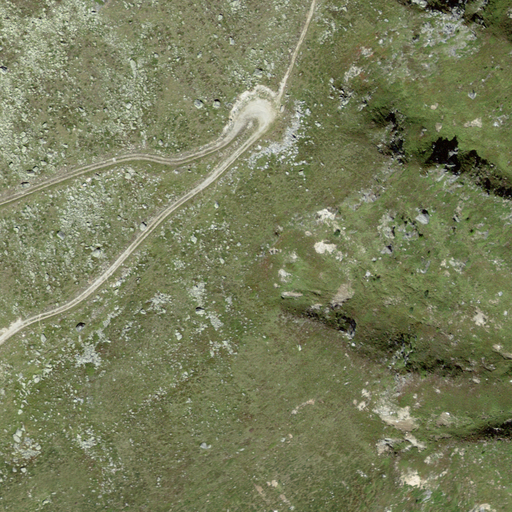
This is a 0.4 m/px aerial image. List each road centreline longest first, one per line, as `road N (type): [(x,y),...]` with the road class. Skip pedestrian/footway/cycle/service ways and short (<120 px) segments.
road 1 (track): [(0,201),(118,159),(177,160),(230,133),(243,108),(259,108)]
road 2 (track): [(212,181),(170,209),(91,290),(0,342)]
